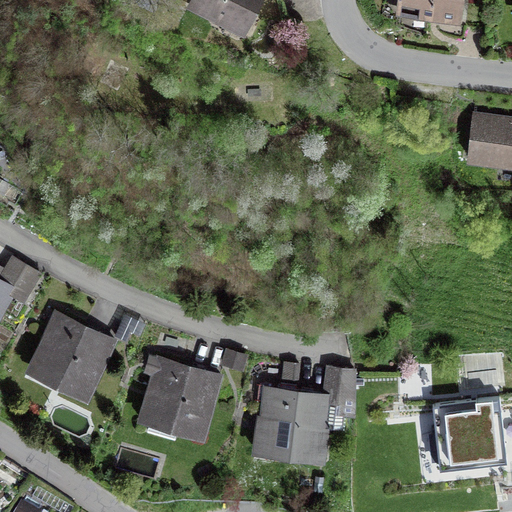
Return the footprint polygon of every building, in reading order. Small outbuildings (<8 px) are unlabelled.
[(195,0),(193,4),(242,29),(257,0),(195,0)] [(398,0),(396,25),(426,34),(428,15),(458,18),(460,0),(398,0)] [(511,117),(476,113),(470,157),(511,162),(511,117)] [(0,312),(12,293),(22,299),(39,271),(13,255),(3,271),(0,268),(0,312)] [(97,332),(57,313),(45,338),(50,341),(39,364),(66,377),(63,383),(86,394),(100,364),(101,365),(114,338),(98,330),(97,332)] [(245,355),(228,349),(224,362),(241,367),(245,355)] [(202,370),(151,355),(147,368),(156,371),(152,385),(157,386),(150,411),(142,408),(140,417),(150,420),(148,429),(174,437),(177,426),(201,433),(210,401),(212,402),(220,373),(203,368),(202,370)] [(299,362),(286,361),(284,376),(297,377),(299,362)] [(259,383),(258,398),(266,399),(264,414),(261,414),(257,450),(277,453),(278,444),(296,446),(295,453),(321,456),(325,423),(345,426),(346,413),(353,414),(354,368),(328,365),(325,393),(312,391),(313,386),(302,385),(301,392),(296,391),(296,384),(280,383),(280,389),(271,388),(272,381),(264,380),(259,383)] [(498,398),(436,406),(443,470),(505,463),(498,398)] [(15,511),(55,511),(42,504),(43,503),(26,494),(15,511)]
